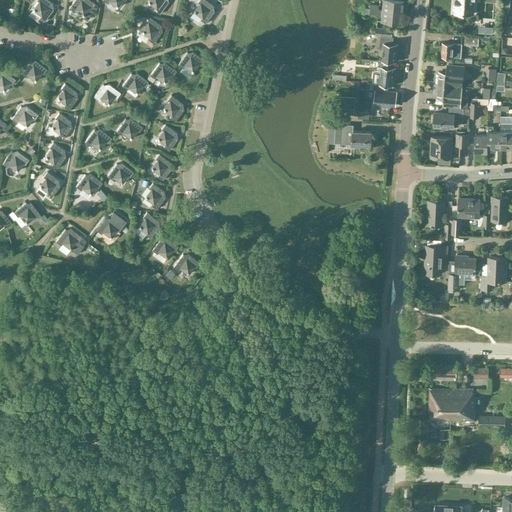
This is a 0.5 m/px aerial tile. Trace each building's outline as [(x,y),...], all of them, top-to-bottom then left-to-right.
[(44,21),(53,9),(52,8),(51,6),(53,4),(46,0),(36,0),(37,0),(39,2),(33,10),(41,16),(39,18),(44,21)] [(74,0),(69,8),(74,12),(75,10),(82,15),(81,17),(87,20),(97,6),(96,5),(95,4),(89,0),(74,0)] [(159,14),(168,2),(167,1),(166,0),(149,0),(148,2),(156,8),(154,10),(159,14)] [(194,12),(190,17),(198,23),(200,19),(205,23),(214,11),(213,10),(212,8),(214,6),(205,0),(199,0),(198,2),(200,4),(194,12)] [(401,0),(383,0),(383,9),(403,12),(404,0),(401,0)] [(454,0),(455,0),(454,12),(474,13),(474,0),(454,0)] [(378,9),(378,14),(382,14),(382,21),(402,23),(403,12),(383,9),(378,9)] [(144,21),(138,28),(142,31),(150,37),(148,39),(153,43),(162,31),(161,30),(160,28),(162,26),(152,18),(148,15),(144,15),(141,18),(144,21)] [(378,34),(394,36),(395,28),(379,27),(378,34)] [(386,43),(384,59),(384,60),(393,61),(398,61),(400,43),(395,43),(395,37),(383,35),(382,42),(386,43)] [(478,45),(479,36),(465,35),(464,44),(478,45)] [(462,44),(453,43),(442,42),(441,56),(452,57),(461,58),(462,44)] [(200,65),(204,60),(192,51),(191,53),(189,53),(187,52),(178,64),(183,68),(185,66),(193,72),(198,64),(200,65)] [(392,67),(393,61),(384,60),(384,59),(380,59),(379,66),(377,66),(377,71),(374,71),(372,83),(377,83),(377,82),(381,83),(389,84),(395,85),(397,67),(392,67)] [(43,74),(47,69),(35,60),(34,62),(32,62),(30,61),(21,73),(26,77),(27,75),(35,81),(41,73),(43,74)] [(150,75),(147,79),(152,83),(155,79),(157,77),(165,83),(171,75),(173,76),(176,71),(164,62),(163,64),(161,64),(159,63),(150,75)] [(464,73),(463,72),(464,66),(448,65),(450,65),(449,71),(447,72),(439,72),(438,84),(462,86),(463,81),(464,80),(464,78),(465,77),(465,75),(464,73)] [(497,68),(488,67),(487,76),(496,77),(497,68)] [(12,84),(15,79),(3,70),(2,72),(0,72),(0,88),(4,91),(10,83),(12,84)] [(506,72),(497,72),(496,84),(505,85),(506,72)] [(145,87),(148,82),(136,73),(135,75),(133,75),(131,74),(122,86),(127,90),(129,88),(137,93),(143,85),(145,87)] [(388,90),(389,84),(381,83),(377,82),(377,83),(376,89),(374,103),(396,105),(398,91),(388,90)] [(69,110),(78,97),(76,96),(76,94),(77,92),(65,83),(61,89),(63,90),(57,98),(65,104),(64,106),(69,110)] [(117,98),(120,93),(108,84),(107,85),(105,86),(103,84),(94,97),(99,100),(101,98),(109,104),(115,96),(117,98)] [(461,96),(462,86),(438,84),(437,97),(444,97),(443,105),(468,107),(469,97),(461,96)] [(496,88),(488,87),(487,98),(495,99),(496,88)] [(175,121),(184,109),(182,108),(182,106),(183,104),(171,95),(167,100),(169,101),(163,109),(171,115),(170,117),(175,121)] [(356,96),(339,95),(339,107),(355,108),(356,96)] [(479,102),(470,102),(470,117),(479,117),(479,102)] [(34,120),(38,114),(26,105),(24,107),(22,108),(21,106),(12,118),(17,122),(18,120),(26,126),(32,118),(34,120)] [(463,115),(464,108),(449,108),(449,113),(435,113),(434,126),(454,127),(455,115),(463,115)] [(63,139),(72,127),(70,126),(70,124),(71,122),(59,113),(55,118),(57,119),(51,127),(59,133),(58,135),(63,139)] [(139,132),(143,127),(130,118),(129,120),(127,120),(125,119),(116,131),(121,135),(123,133),(131,138),(137,130),(139,132)] [(511,148),(511,122),(501,123),(501,130),(501,146),(502,146),(502,149),(511,148)] [(169,150),(178,138),(176,137),(176,135),(177,133),(165,124),(161,129),(163,131),(157,139),(165,145),(164,147),(169,150)] [(373,145),(373,131),(354,131),(354,124),(354,125),(336,124),(336,144),(373,145)] [(501,146),(501,130),(494,130),(494,125),(488,125),(487,134),(488,134),(489,146),(501,146)] [(108,143),(111,138),(99,129),(98,130),(96,131),(94,129),(85,142),(90,145),(92,143),(100,149),(106,141),(108,143)] [(469,133),(456,133),(455,145),(469,146),(469,133)] [(489,146),(488,134),(487,134),(476,134),(476,150),(483,150),(483,153),(488,153),(488,150),(489,150),(489,146)] [(450,156),(451,138),(432,137),(431,155),(450,156)] [(57,169),(66,156),(64,155),(64,153),(65,151),(53,142),(49,147),(51,149),(45,157),(53,163),(52,165),(57,169)] [(25,164),(29,159),(17,150),(15,152),(13,152),(12,151),(3,163),(8,167),(9,165),(17,171),(23,163),(25,164)] [(163,180),(172,168),(170,166),(170,164),(171,163),(159,154),(155,159),(157,160),(151,168),(159,174),(158,176),(163,180)] [(130,177),(134,172),(121,163),(120,164),(118,165),(116,163),(107,176),(112,179),(114,177),(122,183),(128,175),(130,177)] [(39,186),(36,191),(43,197),(46,194),(51,198),(60,186),(58,184),(58,182),(59,181),(47,172),(43,177),(45,178),(39,186)] [(98,188),(102,183),(90,174),(89,175),(87,176),(85,174),(76,186),(81,190),(83,188),(91,194),(96,186),(98,188)] [(156,209),(166,197),(164,196),(164,194),(165,192),(153,183),(149,188),(151,189),(145,197),(153,203),(151,205),(156,209)] [(507,220),(509,196),(499,195),(499,196),(492,196),(492,203),(494,203),(493,219),(507,220)] [(459,197),(458,215),(479,216),(480,216),(480,214),(480,210),(485,210),(486,201),(481,200),(481,199),(459,197)] [(444,224),(445,201),(429,200),(428,223),(444,224)] [(35,219),(40,215),(31,203),(29,204),(27,204),(26,203),(14,212),(18,217),(20,215),(26,223),(33,217),(35,219)] [(6,226),(11,222),(2,210),(0,211),(0,227),(5,224),(6,226)] [(105,218),(96,230),(101,234),(103,232),(111,238),(117,230),(119,231),(122,226),(126,221),(114,212),(110,217),(109,219),(107,219),(105,218)] [(150,238),(159,226),(158,225),(157,223),(159,221),(147,212),(143,217),(145,219),(139,226),(147,232),(145,234),(150,238)] [(452,218),(452,223),(452,232),(461,232),(462,219),(452,218)] [(65,229),(56,241),(61,245),(63,243),(71,249),(78,254),(84,246),(83,246),(87,241),(82,238),(82,237),(70,228),(69,230),(67,230),(65,229)] [(174,251),(178,246),(166,237),(165,239),(163,239),(161,238),(152,250),(157,254),(159,252),(166,258),(172,250),(174,251)] [(448,246),(427,244),(425,272),(441,273),(442,255),(447,255),(448,246)] [(196,268),(200,262),(188,253),(186,255),(184,256),(183,254),(174,266),(179,270),(180,268),(188,274),(194,266),(196,268)] [(450,274),(449,289),(457,289),(458,283),(464,283),(464,279),(475,279),(475,272),(479,273),(479,267),(475,266),(476,257),(463,257),(463,254),(456,254),(455,272),(455,274),(450,274)] [(506,281),(507,256),(489,255),(488,275),(482,275),(482,288),(492,288),(492,280),(506,281)] [(474,366),(474,378),(488,378),(489,367),(474,366)] [(476,420),(476,397),(473,397),(473,389),(430,388),(430,419),(476,420)] [(504,424),(504,415),(479,415),(479,424),(504,424)] [(511,511),(511,497),(504,497),(503,511),(511,511)]
